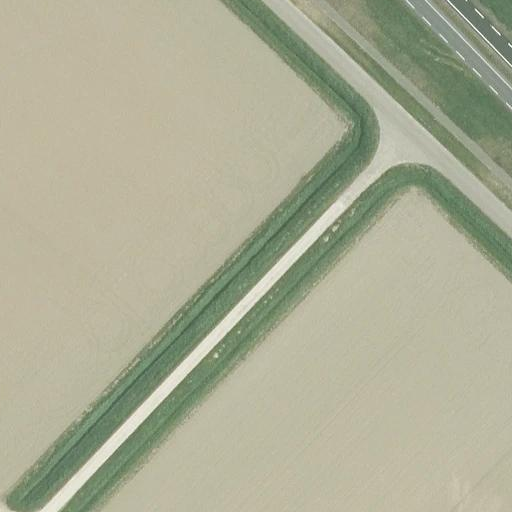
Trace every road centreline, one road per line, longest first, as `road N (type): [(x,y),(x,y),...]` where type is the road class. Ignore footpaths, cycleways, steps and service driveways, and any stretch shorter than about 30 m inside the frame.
road 1 (track): [(48,511),(410,131)]
road 2 (unclassified): [(511,228),(270,0)]
road 3 (primary): [(412,0),(511,100)]
